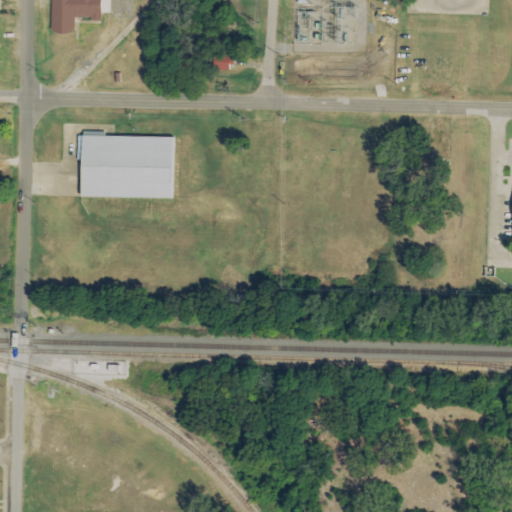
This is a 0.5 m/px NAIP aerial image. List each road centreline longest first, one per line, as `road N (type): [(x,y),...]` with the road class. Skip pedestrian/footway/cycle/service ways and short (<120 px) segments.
road 1 (residential): [(0,98),(511,107)]
road 2 (residential): [(22,340),(29,0)]
road 3 (residential): [(15,511),(22,340)]
road 4 (residential): [(27,100),(138,0)]
